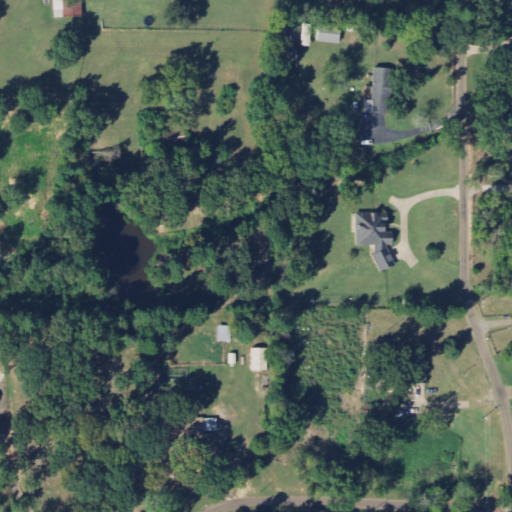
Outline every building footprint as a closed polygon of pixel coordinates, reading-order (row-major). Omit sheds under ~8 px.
[(84,0),(66,0),(55,0),(56,19),(85,18),(84,0)] [(291,22),(284,22),(283,42),(290,42),(291,22)] [(293,44),(313,46),(314,25),(305,25),(304,26),(294,25),(293,44)] [(343,27),(320,26),(320,43),(342,44),(343,27)] [(393,115),(395,70),(375,69),(374,99),(365,99),(365,114),(393,115)] [(358,247),(376,247),(376,259),(382,274),(398,267),(390,248),(395,246),(395,244),(390,231),(390,215),(355,215),(358,222),(358,247)] [(429,346),(411,346),(410,385),(428,385),(429,346)] [(254,371),(269,372),(270,349),(255,349),(254,371)] [(219,432),(219,421),(165,423),(165,440),(207,439),(207,432),(219,432)]
